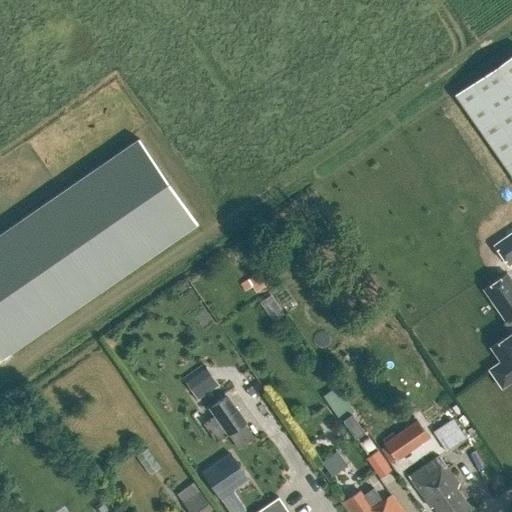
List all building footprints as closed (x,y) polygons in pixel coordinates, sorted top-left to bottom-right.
[(511,53),(454,94),(511,176),(511,53)] [(0,357),(196,222),(139,139),(0,234),(0,357)] [(500,361),(489,369),(501,388),(511,380),(511,318),(511,317),(511,281),(506,273),(483,289),(505,321),(502,323),(510,334),(490,347),(500,361)] [(259,302),(272,321),(283,314),(270,294),(259,302)] [(340,419),(343,417),(353,432),(362,426),(352,411),(354,410),(336,383),(322,392),(340,419)] [(206,408),(225,437),(245,424),(226,395),(206,408)] [(453,419),(433,432),(447,452),(467,439),(453,419)] [(430,439),(417,421),(384,444),(397,462),(430,439)] [(137,455),(150,475),(161,467),(147,448),(137,455)] [(325,473),(342,465),(334,450),(318,459),(325,473)] [(390,470),(377,451),(366,458),(380,477),(390,470)] [(242,472),(230,454),(202,473),(219,498),(231,490),(232,490),(236,487),(231,479),(242,472)] [(414,473),(409,477),(431,507),(433,505),(438,511),(461,511),(469,507),(456,489),(459,484),(447,468),(448,467),(441,458),(436,461),(435,459),(424,467),(422,468),(419,464),(412,469),(414,473)] [(177,495),(188,511),(210,511),(213,511),(193,483),(177,495)] [(402,511),(391,495),(381,501),(372,487),(363,494),(359,489),(342,501),(349,511),(402,511)] [(241,511),(245,509),(232,490),(231,490),(220,498),(229,511),(241,511)] [(288,511),(287,510),(278,497),(256,511),(288,511)]
